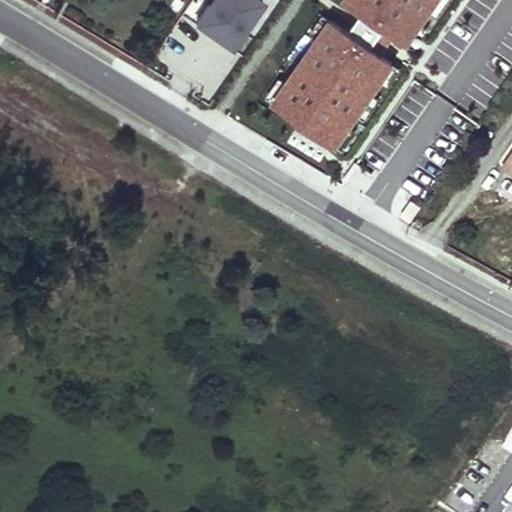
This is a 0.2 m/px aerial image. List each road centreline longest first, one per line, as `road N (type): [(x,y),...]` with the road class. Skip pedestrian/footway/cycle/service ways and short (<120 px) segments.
road 1 (tertiary): [(511,304),(0,14)]
road 2 (unknown): [(204,130),(293,0)]
